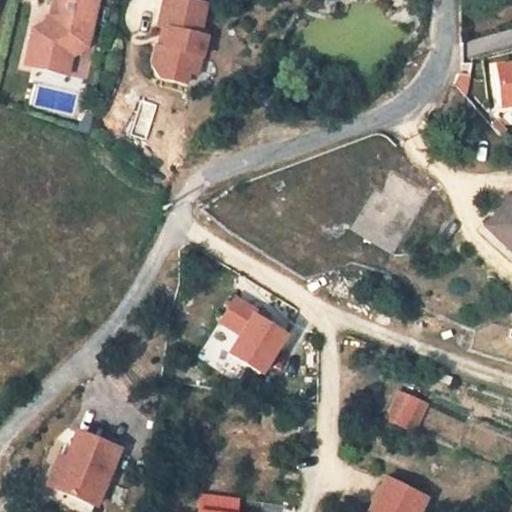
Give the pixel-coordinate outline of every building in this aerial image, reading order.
[(33,29),(24,64),(67,73),(71,56),(76,34),(89,37),(97,0),(52,0),(49,19),(47,28),(41,31),(33,29)] [(204,4),(187,0),(160,0),(154,26),(165,29),(161,47),(154,46),(149,65),(157,77),(184,84),(187,72),(191,55),(200,57),(204,37),(197,36),(204,4)] [(49,19),(33,29),(41,31),(47,28),(49,19)] [(76,34),(71,56),(87,45),(89,37),(76,34)] [(187,72),(196,74),(200,57),(191,55),(187,72)] [(511,65),(495,68),(501,111),(511,110),(511,65)] [(381,194),(374,190),(351,228),(394,254),(429,193),(391,172),(381,194)] [(511,197),(484,228),(511,253),(511,197)] [(265,376),(288,335),(268,324),(270,319),(234,299),(219,326),(238,336),(227,356),(265,376)] [(428,404),(398,389),(384,417),(416,434),(428,404)] [(64,463),(67,464),(56,491),(93,506),(116,452),(75,434),(64,463)] [(64,463),(57,460),(46,487),(56,491),(67,464),(64,463)] [(369,511),(417,511),(423,501),(385,482),(369,511)] [(200,493),(196,511),(239,511),(240,497),(200,493)]
